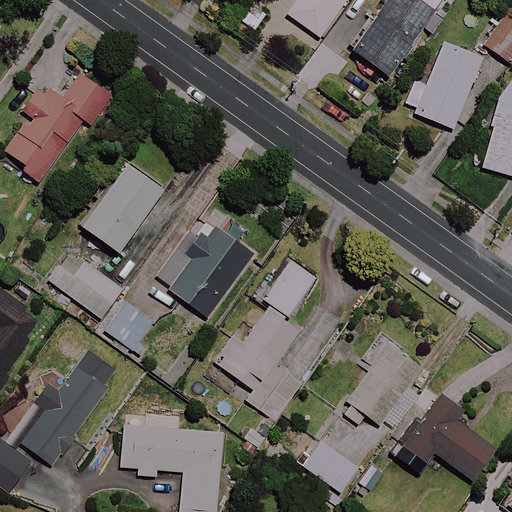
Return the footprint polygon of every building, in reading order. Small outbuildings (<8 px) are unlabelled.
[(296,0),(286,16),(318,38),(343,0),(296,0)] [(431,13),(411,0),(385,0),(373,17),(371,15),(346,51),(386,79),(431,13)] [(511,63),(511,11),(507,8),(482,48),(510,66),(511,63)] [(479,60),(440,44),(422,87),(411,82),(399,110),(450,131),(479,60)] [(109,98),(75,73),(60,94),(41,81),(20,111),(29,118),(4,153),(23,167),(20,172),(36,184),(81,121),(89,126),(109,98)] [(511,78),(497,98),(482,150),(476,148),(470,166),(511,177),(511,78)] [(160,192),(122,166),(79,229),(116,255),(160,192)] [(206,318),(249,256),(236,247),(247,231),(214,208),(204,223),(203,222),(195,234),(187,229),(152,280),(206,318)] [(311,279),(286,261),(273,279),(270,277),(254,300),(266,309),(241,344),(231,337),(212,364),(251,391),(244,401),(273,422),(299,385),(272,366),(297,331),(282,320),(311,279)] [(83,263),(61,292),(98,320),(120,291),(83,263)] [(40,324),(0,294),(0,386),(7,378),(2,375),(40,324)] [(149,324),(121,303),(100,332),(128,353),(149,324)] [(355,426),(362,416),(378,427),(381,422),(393,430),(416,397),(404,388),(417,371),(384,347),(337,413),(355,426)] [(114,377),(84,356),(57,395),(44,385),(33,402),(40,407),(15,442),(51,468),(114,377)] [(458,413),(433,394),(387,455),(416,477),(432,456),(467,483),(491,451),(452,421),(458,413)] [(213,511),(219,434),(121,426),(118,468),(136,469),(135,476),(153,478),(154,471),(180,473),(176,511),(213,511)] [(262,438),(247,428),(240,438),(243,441),(239,448),(250,456),(262,438)] [(27,462),(0,443),(0,487),(6,492),(27,462)] [(355,469),(318,443),(301,467),(338,493),(355,469)]
